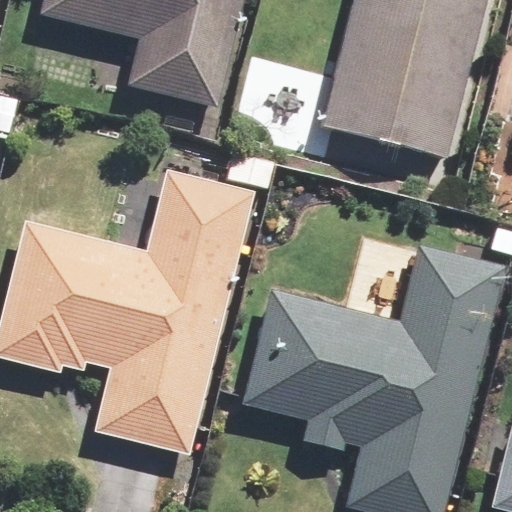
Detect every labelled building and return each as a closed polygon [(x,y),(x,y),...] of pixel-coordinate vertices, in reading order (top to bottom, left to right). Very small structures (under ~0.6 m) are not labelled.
[(212,108),(237,0),(41,0),(38,16),(135,40),(124,87),(212,108)] [(350,0),(319,129),(443,159),(480,0),(350,0)] [(185,454),(248,189),(162,169),(142,255),(20,226),(0,312),(0,362),(73,380),(78,357),(107,364),(91,432),(185,454)] [(352,511),(441,511),(500,270),(410,248),(393,320),(265,289),(238,404),(301,419),(296,441),(349,454),(336,508),(352,511)] [(511,424),(506,423),(485,505),(511,511),(511,424)]
